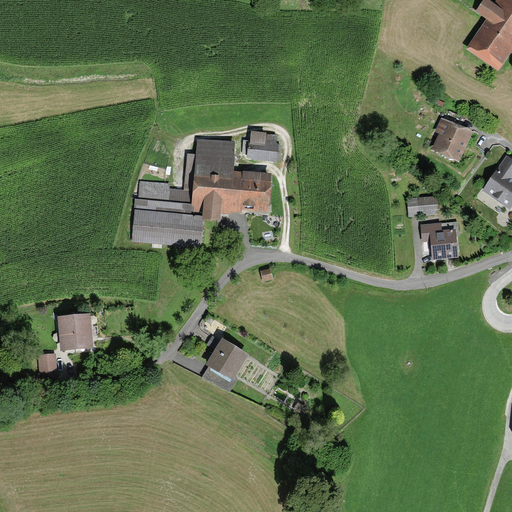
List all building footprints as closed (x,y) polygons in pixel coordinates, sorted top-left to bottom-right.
[(511,0),(498,0),(495,5),(488,0),(486,0),(478,11),(489,19),(468,48),(498,69),(511,49),(511,0)] [(440,133),(432,149),(459,162),(474,131),(443,116),(436,131),(440,133)] [(276,161),(278,144),(276,144),(277,136),(266,135),(267,132),(251,131),(248,158),(276,161)] [(268,216),(272,173),(244,171),(244,174),(232,173),(235,142),(197,139),(195,154),(187,153),(184,190),(169,188),(170,183),(141,181),(139,199),(136,199),(132,241),(201,246),(203,218),(219,219),(220,212),(268,216)] [(510,210),(511,206),(511,159),(507,156),(483,191),(510,210)] [(409,216),(438,214),(437,196),(408,199),(409,216)] [(431,259),(459,256),(457,236),(460,236),(458,221),(420,225),(423,253),(431,252),(431,259)] [(91,346),(89,316),(59,318),(61,349),(91,346)] [(221,340),(213,336),(207,346),(215,350),(206,365),(209,367),(203,377),(229,391),(238,379),(235,377),(249,354),(222,338),(221,340)] [(42,380),(59,379),(58,355),(40,356),(42,380)] [(301,413),(304,409),(295,405),(293,409),(301,413)]
